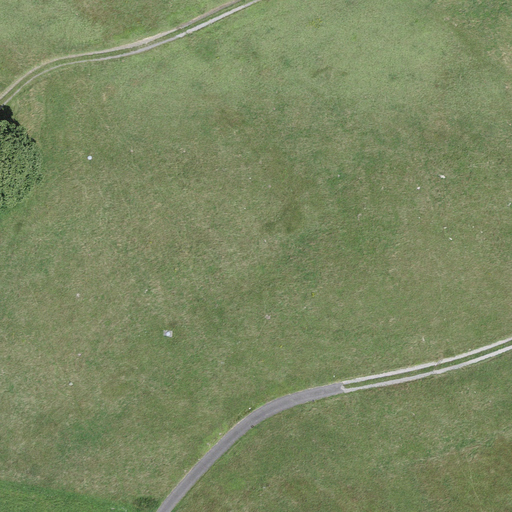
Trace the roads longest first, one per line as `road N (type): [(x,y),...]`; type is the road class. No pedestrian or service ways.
road 1 (track): [(154,511),(267,412),(511,340)]
road 2 (track): [(242,0),(150,39),(70,58),(0,100)]
